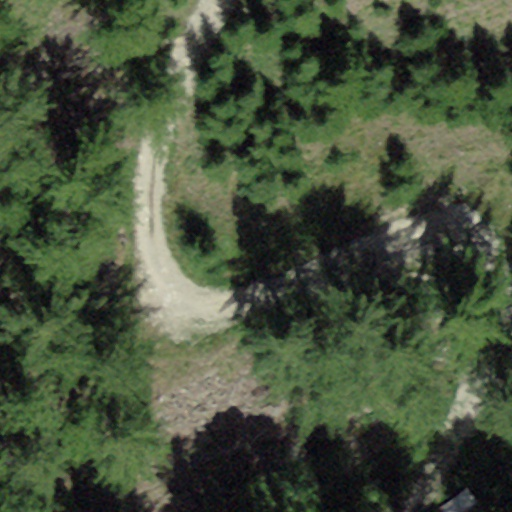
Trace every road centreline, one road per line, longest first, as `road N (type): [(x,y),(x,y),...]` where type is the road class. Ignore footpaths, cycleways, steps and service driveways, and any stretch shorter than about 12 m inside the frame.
road 1 (track): [(214,0),(145,177),(146,257),(157,301),(207,324),(413,253),(453,250),(488,265),(498,293),(486,359)]
road 2 (track): [(486,359),(404,511)]
